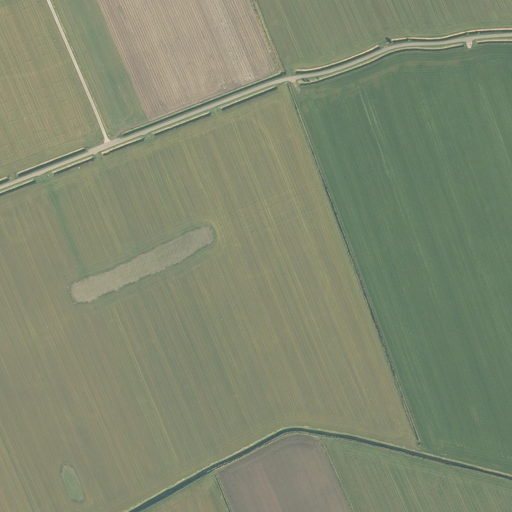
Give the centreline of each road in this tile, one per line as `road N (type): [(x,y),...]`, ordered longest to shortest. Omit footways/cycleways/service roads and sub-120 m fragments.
road 1 (unclassified): [(0,188),(283,79),(401,45),(511,34)]
road 2 (unknown): [(109,145),(47,0)]
